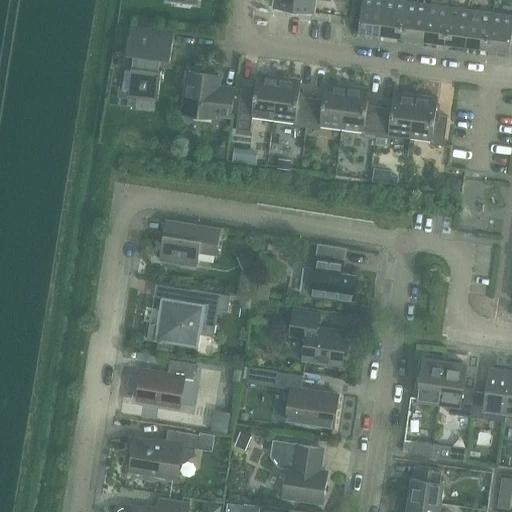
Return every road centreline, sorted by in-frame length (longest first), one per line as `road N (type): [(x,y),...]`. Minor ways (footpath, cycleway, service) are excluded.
road 1 (residential): [(73,511),(124,196),(407,240)]
road 2 (residential): [(511,79),(244,43),(250,0)]
road 3 (residential): [(367,511),(407,240)]
road 4 (residential): [(407,240),(449,248),(460,260),(459,323),(511,330)]
